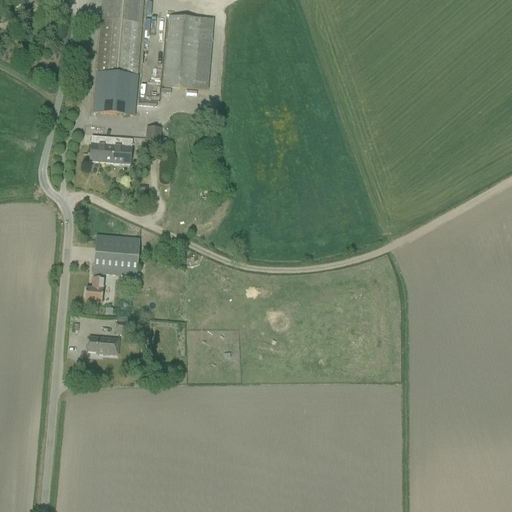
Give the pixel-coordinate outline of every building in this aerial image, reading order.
[(136,78),(142,0),(102,0),(93,114),(133,118),(137,78),(136,78)] [(207,93),(213,21),(169,18),(163,89),(207,93)] [(160,129),(147,128),(145,147),(159,149),(160,129)] [(112,140),(91,139),(89,163),(111,165),(124,153),(112,148),(112,140)] [(124,153),(111,165),(130,166),(132,142),(112,140),(112,148),(124,153)] [(220,200),(220,191),(201,191),(201,200),(220,200)] [(84,303),(94,304),(101,304),(104,275),(135,278),(138,241),(96,238),(92,275),(93,275),(91,290),(85,290),(84,303)] [(141,314),(140,306),(125,308),(127,316),(141,314)] [(116,318),(115,325),(114,336),(129,338),(130,324),(127,323),(127,319),(116,318)] [(117,342),(98,340),(88,339),(87,354),(96,354),(95,356),(116,357),(117,342)]
